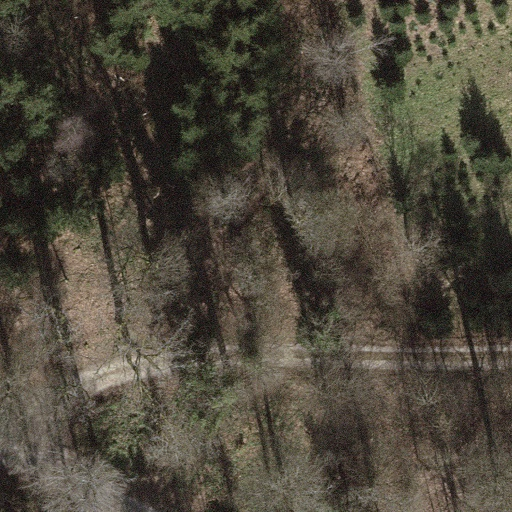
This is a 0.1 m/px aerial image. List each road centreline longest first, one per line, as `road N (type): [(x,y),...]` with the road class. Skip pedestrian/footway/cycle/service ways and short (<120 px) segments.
road 1 (track): [(511,355),(281,359),(0,387)]
road 2 (track): [(121,511),(0,453)]
